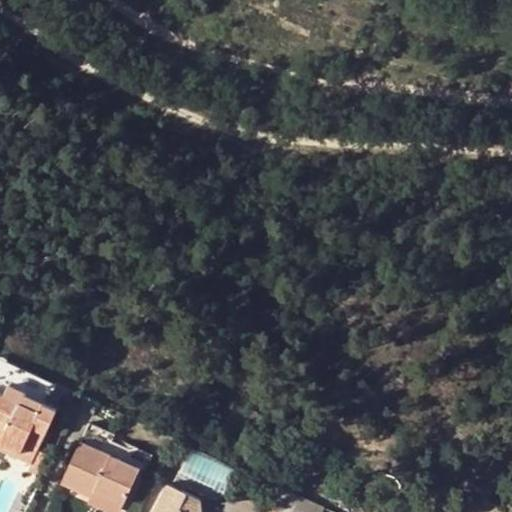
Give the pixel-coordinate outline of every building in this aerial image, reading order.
[(0,393),(3,395),(9,385),(0,381),(0,393)] [(0,446),(1,445),(32,459),(37,449),(56,411),(22,396),(23,392),(9,385),(3,395),(0,393),(0,446)] [(62,484),(91,497),(94,491),(123,505),(140,468),(106,452),(113,435),(89,423),(62,484)] [(1,445),(0,446),(0,451),(29,465),(32,459),(1,445)] [(48,454),(37,449),(32,459),(29,465),(27,469),(38,475),(48,454)] [(203,511),(203,501),(168,484),(152,511),(203,511)] [(290,511),(313,511),(317,502),(281,490),(275,507),(290,511)] [(94,491),(91,497),(88,504),(104,511),(119,511),(123,505),(94,491)]
